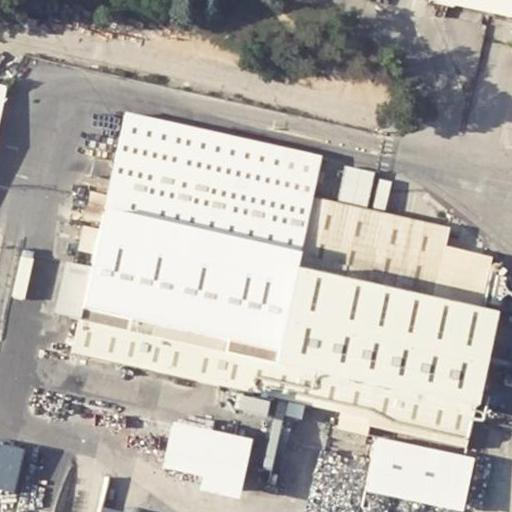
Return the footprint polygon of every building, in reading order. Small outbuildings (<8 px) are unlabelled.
[(511,0),(431,0),(430,8),(511,26),(511,0)] [(0,80),(0,132),(11,83),(0,80)] [(314,195),(324,153),(131,108),(120,156),(116,174),(112,189),(104,223),(99,247),(96,261),(86,304),(280,346),(314,195)] [(95,169),(116,174),(120,156),(100,151),(95,169)] [(350,166),(345,194),(373,200),(378,171),(350,166)] [(96,185),(91,210),(106,214),(112,189),(96,185)] [(450,225),(314,195),(280,346),(86,304),(83,312),(75,348),(196,374),(384,415),(470,434),(498,312),(481,308),(491,261),(493,254),(446,244),(450,225)] [(90,219),(84,243),(99,247),(104,223),(90,219)] [(70,255),(58,306),(83,312),(86,304),(96,261),(70,255)] [(266,440),(185,423),(175,469),(216,478),(213,492),(253,501),(266,440)] [(477,455),(379,434),(369,482),(467,502),(477,455)] [(25,445),(0,439),(0,490),(13,493),(25,445)] [(148,511),(102,501),(99,511),(148,511)]
